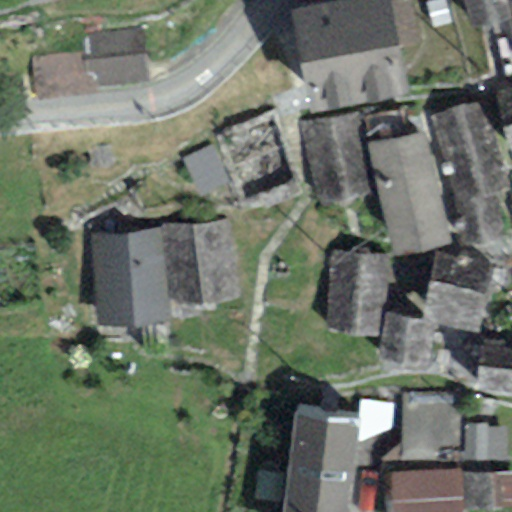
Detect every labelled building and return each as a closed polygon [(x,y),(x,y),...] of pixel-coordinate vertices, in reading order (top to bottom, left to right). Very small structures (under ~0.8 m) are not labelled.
[(406,97),(398,47),(419,43),(410,0),(397,0),(389,2),(388,0),(349,0),(290,11),(309,115),(406,97)] [(511,21),(511,13),(508,0),(462,0),(472,33),(511,21)] [(511,95),(495,101),(511,154),(511,95)] [(484,102),(429,118),(455,206),(493,195),(509,190),(484,102)] [(370,195),(355,112),(300,122),(315,205),(370,195)] [(272,114),(218,135),(242,199),(296,179),(272,114)] [(424,130),(366,144),(393,259),(450,245),(424,130)] [(506,237),(493,195),(455,206),(467,248),(506,237)] [(227,219),(161,228),(168,304),(235,297),(227,219)] [(168,304),(161,228),(89,234),(98,327),(170,321),(168,304)] [(387,255),(329,252),(326,333),(378,336),(380,306),(385,306),(387,255)] [(491,264),(434,253),(421,320),(434,322),(433,327),(478,335),(491,264)] [(421,320),(385,312),(375,360),(424,370),(433,327),(434,322),(421,320)] [(473,392),(511,396),(511,341),(481,337),(473,392)] [(349,511),(361,420),(295,412),(282,511),(349,511)] [(461,471),(390,472),(390,511),(461,511),(461,510),(460,475),(461,471)] [(511,473),(460,475),(461,510),(511,508),(511,473)]
